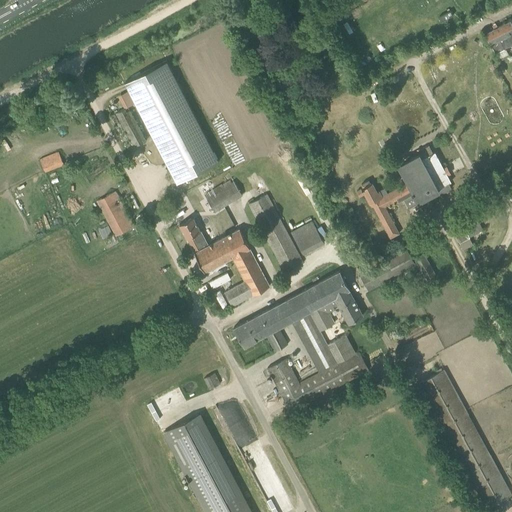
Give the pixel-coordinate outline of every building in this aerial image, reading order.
[(440,21),(452,15),(450,10),(438,16),(440,21)] [(495,53),(505,48),(505,47),(511,43),(511,23),(510,20),(485,34),(495,53)] [(219,161),(166,61),(125,82),(135,103),(153,137),(177,183),(219,161)] [(118,96),(125,108),(128,106),(135,103),(129,90),(118,96)] [(134,147),(147,140),(128,106),(125,108),(116,113),(134,147)] [(373,206),(391,238),(400,233),(385,207),(398,200),(399,202),(403,199),(408,208),(439,191),(441,194),(452,188),(449,183),(451,182),(435,152),(433,153),(429,145),(418,151),(419,154),(398,165),(407,182),(387,193),(386,190),(381,193),(379,191),(377,192),(375,188),(375,187),(373,184),(373,183),(370,184),(369,180),(361,184),(363,188),(361,189),(357,191),(360,197),(364,194),(367,198),(366,199),(367,199),(369,203),(369,204),(370,204),(371,207),(373,206)] [(40,160),(45,172),(64,164),(59,152),(40,160)] [(234,180),(206,198),(215,213),(243,195),(234,180)] [(97,201),(116,236),(134,226),(115,191),(97,201)] [(291,231),(291,232),(288,234),(266,194),(248,204),(285,272),(303,263),(290,238),(294,236),(303,253),(324,242),(312,220),(291,231)] [(447,219),(459,242),(463,250),(473,245),(469,238),(470,238),(457,214),(447,219)] [(226,235),(208,245),(193,217),(180,224),(187,238),(195,252),(194,252),(205,272),(232,258),(236,256),(226,235)] [(239,228),(226,235),(236,256),(232,258),(244,281),(225,292),(232,306),(270,286),(239,228)] [(368,288),(377,283),(415,262),(407,248),(360,274),(368,288)] [(435,276),(422,253),(414,258),(427,281),(435,276)] [(291,320),(319,372),(356,353),(346,334),(341,336),(328,311),(340,305),(349,322),(363,315),(339,271),(234,327),(244,346),(266,335),(274,351),(288,344),(279,327),(291,320)] [(286,358),(276,363),(267,368),(290,410),(369,370),(360,352),(299,383),(286,358)] [(511,495),(443,369),(419,382),(487,508),(511,495)] [(215,372),(206,377),(211,388),(220,383),(215,372)] [(207,511),(250,511),(198,414),(165,431),(207,511)]
